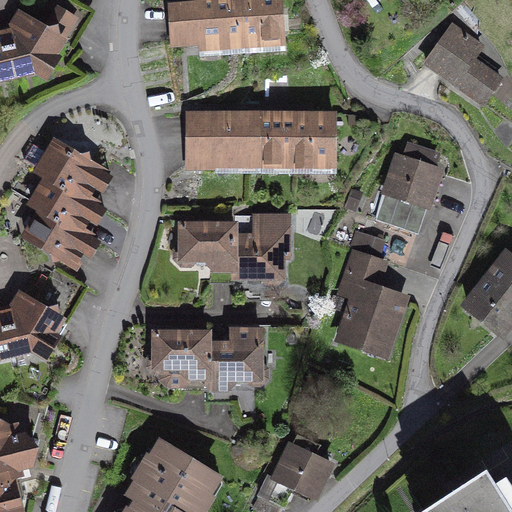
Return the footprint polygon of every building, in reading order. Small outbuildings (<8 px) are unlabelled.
[(199,0),(200,5),(202,44),(215,43),(221,51),(243,49),(263,48),(269,40),(282,40),(280,0),(257,0),(258,2),(250,2),(240,3),(230,3),(222,4),(221,0),(199,0)] [(174,46),(202,44),(200,5),(172,6),(174,46)] [(0,80),(35,73),(34,65),(41,63),(47,53),(54,57),(76,20),(58,9),(45,31),(21,16),(14,27),(19,29),(15,33),(11,34),(0,36),(0,80)] [(454,29),(428,66),(484,105),(501,81),(472,60),(481,48),(454,29)] [(218,169),(218,122),(218,115),(191,115),(191,169),(218,169)] [(282,161),(292,161),(292,169),(314,169),(321,162),(334,162),(334,116),(311,115),(311,123),(306,123),(293,123),(280,123),(276,123),(276,115),(259,115),(236,115),(236,122),(230,122),(218,122),(218,169),(239,169),(246,161),(258,161),(258,168),(276,168),(282,161)] [(24,163),(49,178),(46,183),(33,205),(42,211),(39,216),(28,238),(75,267),(84,252),(85,246),(90,237),(82,233),(90,221),(90,215),(96,205),(88,201),(99,185),(98,179),(102,172),(90,166),(88,157),(80,159),(59,147),(56,151),(54,155),(35,144),(24,163)] [(405,160),(398,158),(377,221),(419,235),(440,172),(435,170),(439,156),(409,146),(405,160)] [(235,237),(234,272),(234,278),(246,278),(246,299),(261,299),(261,285),(277,285),(282,279),(283,258),(289,258),(289,219),(257,219),(256,237),(235,237)] [(234,272),(235,237),(235,227),(182,226),(183,246),(176,251),(176,261),(182,266),(192,265),(196,260),(211,260),(211,267),(218,273),(234,272)] [(385,265),(355,255),(342,293),(355,298),(341,339),(364,347),(367,340),(389,347),(404,300),(376,291),(385,265)] [(511,318),(511,260),(508,258),(469,308),(501,333),(511,318)] [(16,312),(0,315),(0,359),(34,352),(46,358),(60,340),(53,336),(63,321),(21,295),(14,306),(18,308),(16,312)] [(190,381),(208,381),(208,386),(213,392),(227,392),(232,386),(232,379),(246,379),(252,385),(262,385),(267,379),(267,370),(261,366),(261,331),(232,331),(233,338),(233,346),(222,346),(222,334),(180,334),(155,334),(156,354),(150,360),(149,367),(155,373),(162,374),(163,381),(168,387),(184,387),(190,381)] [(309,378),(303,393),(316,398),(322,384),(309,378)] [(0,511),(20,511),(25,496),(19,468),(32,466),(39,441),(25,437),(18,437),(17,427),(0,431),(0,511)] [(320,445),(296,435),(276,480),(268,477),(253,510),(257,511),(275,511),(278,505),(286,508),(295,488),(315,497),(330,464),(315,457),(320,445)] [(218,478),(168,448),(158,450),(153,458),(154,467),(160,470),(152,483),(147,480),(139,480),(131,495),(140,501),(132,511),(202,511),(211,498),(207,496),(218,478)] [(511,511),(487,473),(426,511),(511,511)]
